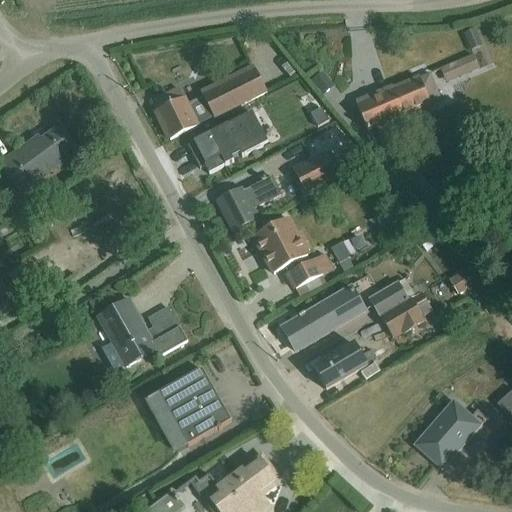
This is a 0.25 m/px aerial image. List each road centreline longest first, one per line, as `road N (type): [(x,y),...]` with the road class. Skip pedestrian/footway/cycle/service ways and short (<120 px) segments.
road 1 (residential): [(445,511),(358,469),(266,370),(86,45)]
road 2 (track): [(86,45),(271,10),(461,0)]
